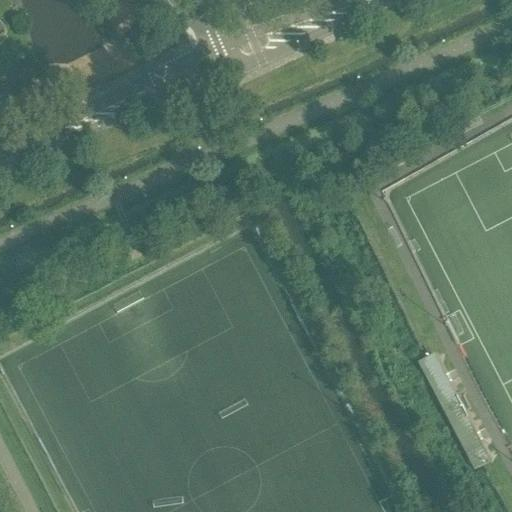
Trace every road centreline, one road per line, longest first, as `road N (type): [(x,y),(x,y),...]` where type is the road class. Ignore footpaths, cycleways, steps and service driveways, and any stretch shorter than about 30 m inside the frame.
road 1 (tertiary): [(0,158),(201,73)]
road 2 (tertiary): [(201,73),(374,0)]
